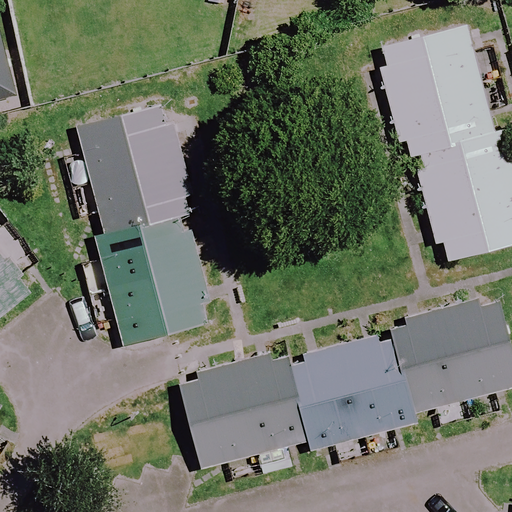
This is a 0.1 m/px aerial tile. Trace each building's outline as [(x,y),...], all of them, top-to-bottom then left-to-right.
[(408,165),(499,138),(465,26),(374,54),(408,165)] [(0,102),(10,99),(0,60),(0,102)] [(103,241),(188,223),(163,109),(78,127),(103,241)] [(511,180),(499,138),(408,165),(439,267),(511,245),(511,180)] [(188,223),(103,241),(98,243),(120,346),(211,327),(188,223)] [(0,318),(30,297),(0,254),(0,318)] [(389,334),(411,417),(511,390),(511,354),(497,299),(388,328),(389,334)] [(389,334),(378,337),(294,360),(290,361),(311,442),(320,476),(370,462),(364,440),(414,427),(411,417),(389,334)] [(290,361),(287,352),(177,381),(201,472),(311,442),(290,361)]
